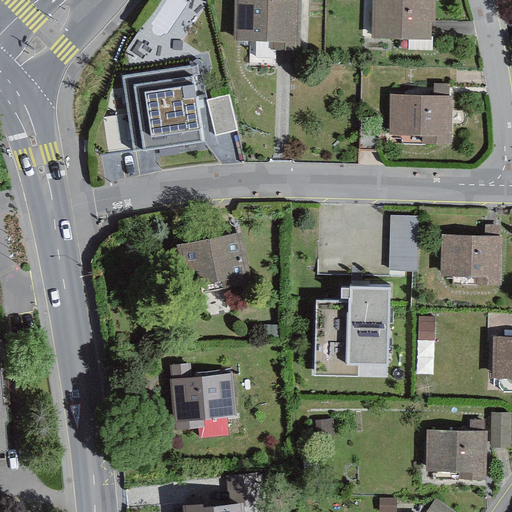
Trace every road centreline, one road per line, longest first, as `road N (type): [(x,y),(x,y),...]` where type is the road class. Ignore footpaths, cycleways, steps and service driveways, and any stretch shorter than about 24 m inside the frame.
road 1 (residential): [(511,188),(226,184),(56,216)]
road 2 (residential): [(97,511),(56,216)]
road 3 (residential): [(484,0),(511,180)]
road 4 (residential): [(56,216),(31,124),(2,80)]
